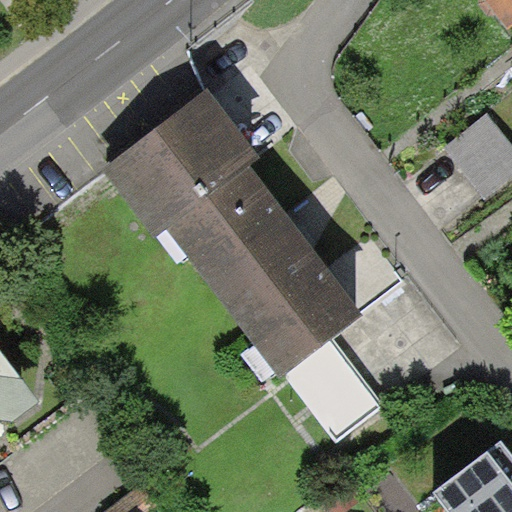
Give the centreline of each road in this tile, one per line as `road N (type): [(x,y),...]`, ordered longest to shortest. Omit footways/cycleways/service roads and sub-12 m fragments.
road 1 (residential): [(511,361),(315,108),(307,74),(343,0)]
road 2 (primary): [(168,0),(0,138)]
